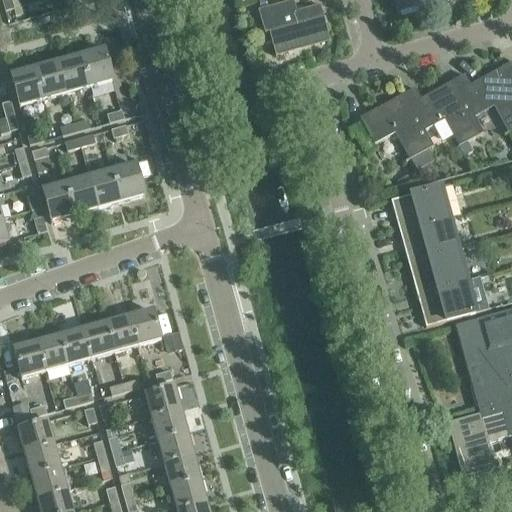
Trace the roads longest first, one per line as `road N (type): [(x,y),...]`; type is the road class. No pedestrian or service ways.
road 1 (residential): [(439,511),(318,80),(380,59)]
road 2 (residential): [(280,511),(198,228)]
road 3 (residential): [(198,228),(135,0)]
road 4 (residential): [(0,303),(198,228)]
road 5 (residential): [(380,59),(511,27)]
